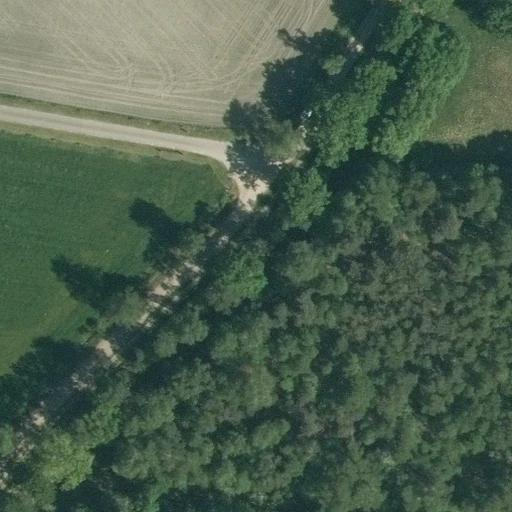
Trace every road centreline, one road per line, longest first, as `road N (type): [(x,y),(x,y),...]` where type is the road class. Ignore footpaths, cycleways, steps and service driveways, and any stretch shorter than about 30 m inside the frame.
road 1 (track): [(0,454),(246,200),(380,0)]
road 2 (track): [(318,511),(74,487),(44,511)]
road 3 (unclassified): [(270,166),(220,149),(0,112)]
